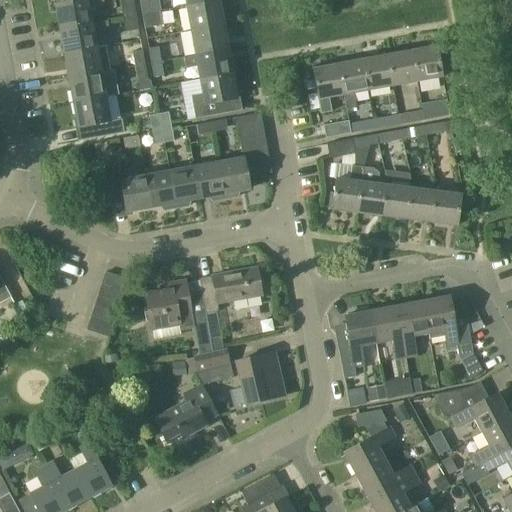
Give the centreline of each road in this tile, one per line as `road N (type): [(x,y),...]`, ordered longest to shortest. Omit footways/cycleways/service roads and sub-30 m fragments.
road 1 (residential): [(289,223),(127,251),(4,198)]
road 2 (residential): [(511,337),(475,275),(453,266),(305,295)]
road 3 (residential): [(144,511),(286,436)]
road 4 (residential): [(286,436),(313,418),(321,398),(305,295)]
